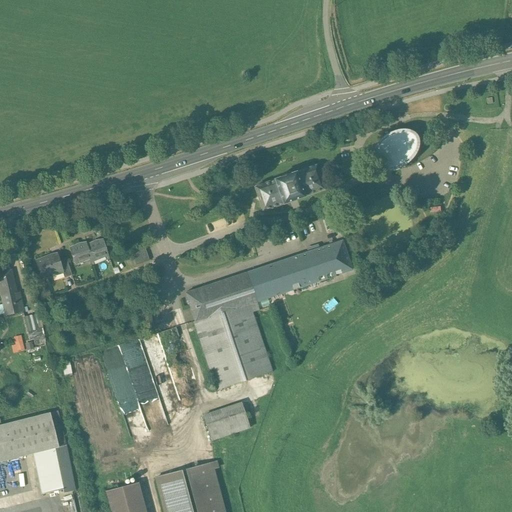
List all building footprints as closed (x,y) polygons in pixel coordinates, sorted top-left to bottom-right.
[(378,162),(380,165),(382,166),(384,167),(387,167),(392,167),(396,166),(397,167),(398,168),(399,167),(415,156),(413,153),(416,148),(417,143),(416,139),(413,136),(411,135),(409,134),(407,134),(399,134),(392,137),(386,142),(381,147),(378,152),(377,157),(378,162)] [(315,166),(255,187),(263,211),(324,190),(315,166)] [(104,240),(96,241),(87,245),(86,246),(91,258),(90,258),(91,261),(93,260),(100,257),(108,254),(104,240)] [(342,241),(316,249),(326,278),(352,269),(342,241)] [(86,243),(79,244),(71,249),(70,248),(69,248),(75,264),(84,260),(90,258),(91,258),(86,246),(87,245),(86,243)] [(145,247),(132,251),(136,265),(150,261),(145,247)] [(316,249),(247,273),(256,301),(326,278),(316,249)] [(51,255),(35,261),(40,277),(51,273),(52,276),(63,272),(60,261),(58,254),(56,254),(57,255),(52,256),(51,255)] [(72,275),(66,258),(60,261),(63,272),(65,278),(72,275)] [(13,270),(0,273),(0,283),(7,316),(24,313),(21,297),(19,297),(13,270)] [(247,273),(185,293),(195,322),(256,301),(247,273)] [(195,322),(194,323),(216,391),(272,372),(252,313),(259,310),(256,301),(195,322)] [(34,314),(24,316),(28,332),(37,330),(34,314)] [(139,339),(164,421),(183,415),(159,333),(139,339)] [(24,341),(12,343),(13,352),(25,351),(24,341)] [(242,403),(203,416),(212,441),(250,428),(242,403)] [(66,445),(57,411),(50,413),(59,447),(66,445)] [(0,425),(0,461),(54,448),(59,447),(50,413),(1,425),(0,425)] [(59,447),(54,448),(63,493),(75,491),(66,445),(59,447)] [(216,462),(156,478),(165,511),(223,511),(212,469),(217,468),(216,462)] [(144,511),(137,483),(107,491),(112,511),(144,511)]
